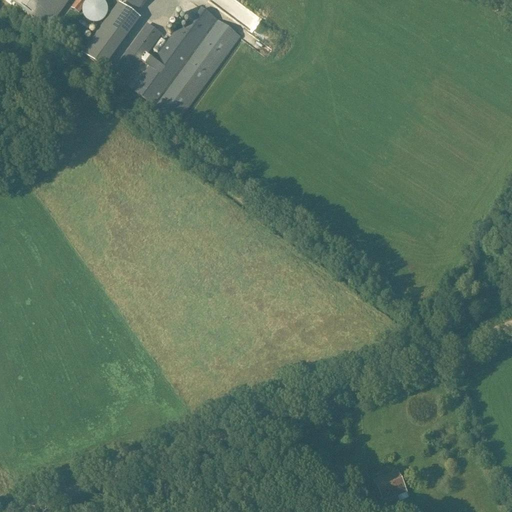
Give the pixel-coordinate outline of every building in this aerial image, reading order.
[(6,0),(49,31),(71,0),(6,0)] [(81,14),(89,1),(87,0),(79,0),(74,9),(81,14)] [(124,0),(139,11),(147,0),(124,0)] [(86,1),(85,23),(108,24),(108,2),(86,1)] [(121,6),(114,15),(130,26),(136,17),(121,6)] [(132,92),(157,111),(220,24),(217,22),(201,10),(185,32),(179,28),(132,92)] [(220,24),(157,111),(177,126),(241,39),(220,24)] [(162,36),(147,25),(112,74),(127,85),(162,36)] [(359,479),(338,466),(327,481),(347,496),(359,479)] [(375,484),(387,511),(390,511),(401,507),(397,498),(407,493),(398,474),(375,484)]
